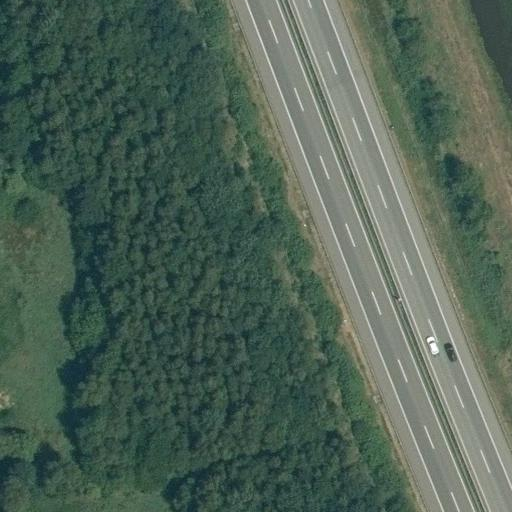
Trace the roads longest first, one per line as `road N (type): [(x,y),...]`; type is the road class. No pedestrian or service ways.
road 1 (motorway): [(253,0),(452,511)]
road 2 (motorway): [(503,511),(307,0)]
